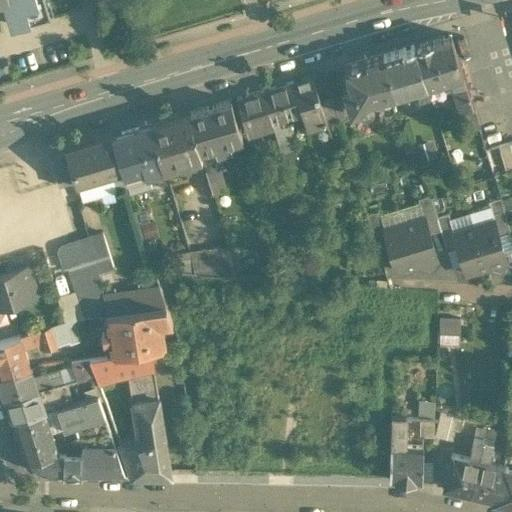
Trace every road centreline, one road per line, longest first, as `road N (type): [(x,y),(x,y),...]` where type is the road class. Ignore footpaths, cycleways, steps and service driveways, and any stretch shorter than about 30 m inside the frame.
road 1 (primary): [(0,130),(430,0)]
road 2 (residential): [(447,511),(290,497),(19,491)]
